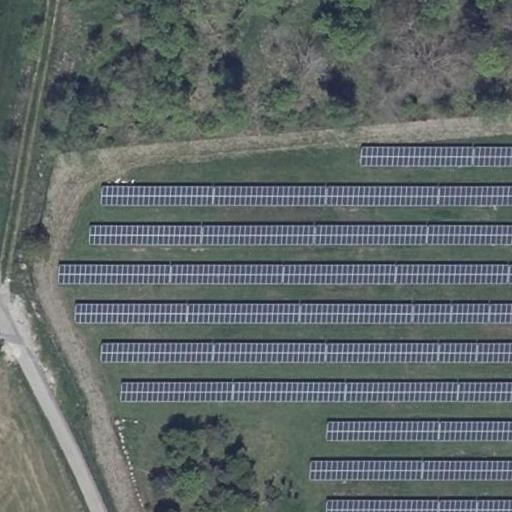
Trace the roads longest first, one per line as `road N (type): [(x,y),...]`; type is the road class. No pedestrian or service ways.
road 1 (track): [(0,299),(59,0)]
road 2 (residential): [(0,322),(71,449),(94,511)]
